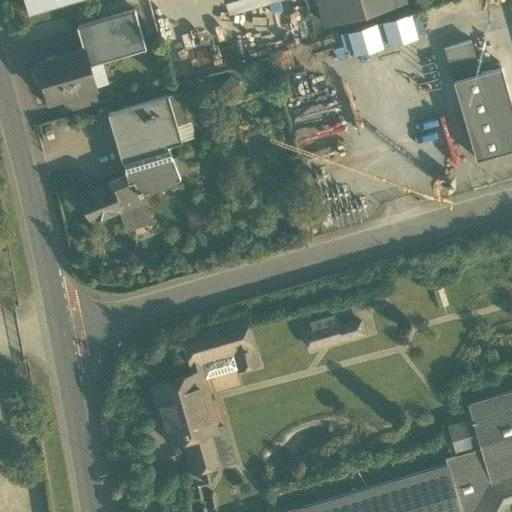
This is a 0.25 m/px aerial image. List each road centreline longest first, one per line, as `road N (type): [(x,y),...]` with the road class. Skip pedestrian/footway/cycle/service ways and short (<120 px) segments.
road 1 (unclassified): [(511,200),(60,330)]
road 2 (unclassified): [(60,330),(0,92)]
road 3 (unclassified): [(87,511),(60,330)]
